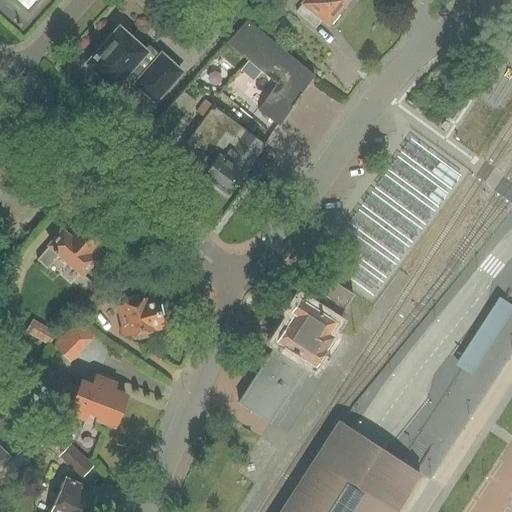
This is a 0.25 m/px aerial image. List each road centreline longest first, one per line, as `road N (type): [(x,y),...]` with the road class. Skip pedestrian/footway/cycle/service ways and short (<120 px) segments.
road 1 (unclassified): [(232,278),(0,74)]
road 2 (unclassified): [(232,278),(268,252),(380,92),(427,42)]
road 3 (unclassified): [(143,511),(226,325),(232,278)]
road 4 (unclassified): [(418,511),(511,368)]
